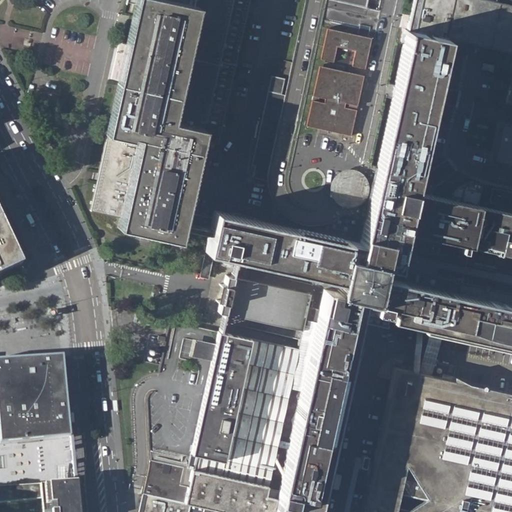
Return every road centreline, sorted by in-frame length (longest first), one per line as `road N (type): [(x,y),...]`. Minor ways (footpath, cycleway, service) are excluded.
road 1 (secondary): [(113,511),(90,277),(0,101)]
road 2 (secondary): [(0,145),(68,282),(93,511)]
